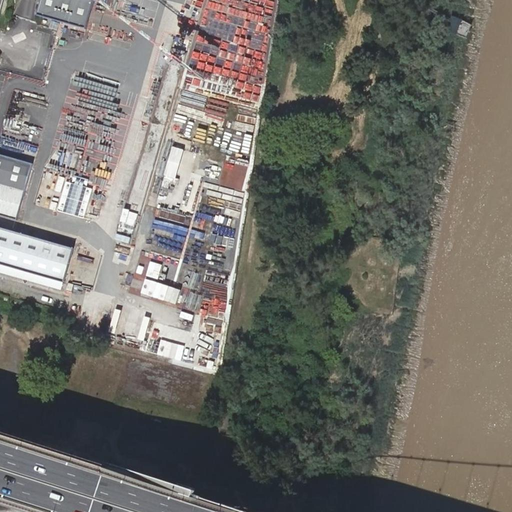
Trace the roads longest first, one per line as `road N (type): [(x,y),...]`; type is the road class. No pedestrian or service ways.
road 1 (unknown): [(52,95),(24,208),(39,224),(97,244)]
road 2 (motorway): [(184,511),(0,452)]
road 3 (unknown): [(97,244),(145,69)]
road 4 (unknown): [(97,244),(98,283),(196,315)]
road 5 (unknown): [(52,95),(53,61),(67,55),(145,69)]
